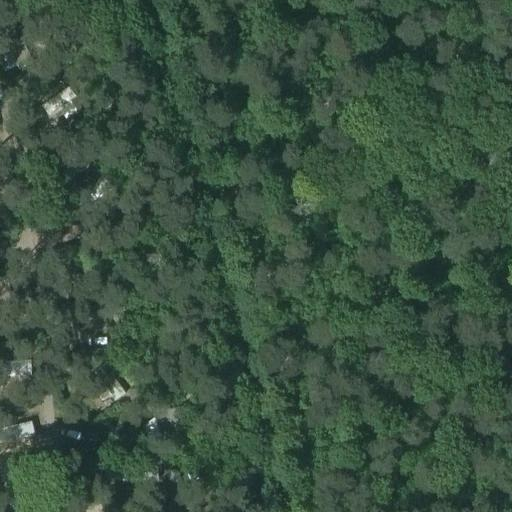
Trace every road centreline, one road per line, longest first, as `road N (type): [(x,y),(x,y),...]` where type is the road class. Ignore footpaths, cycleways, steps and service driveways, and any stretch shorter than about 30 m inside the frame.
road 1 (track): [(142,0),(278,511)]
road 2 (track): [(263,511),(180,207)]
road 3 (track): [(180,207),(127,0)]
